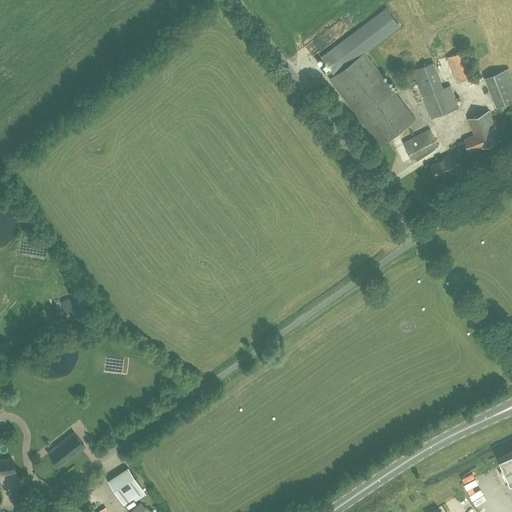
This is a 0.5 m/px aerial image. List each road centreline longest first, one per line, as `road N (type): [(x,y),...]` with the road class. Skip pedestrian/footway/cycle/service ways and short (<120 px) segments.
road 1 (residential): [(0,508),(53,493),(416,237)]
road 2 (unclassified): [(416,237),(236,0)]
road 3 (primary): [(489,416),(335,511)]
